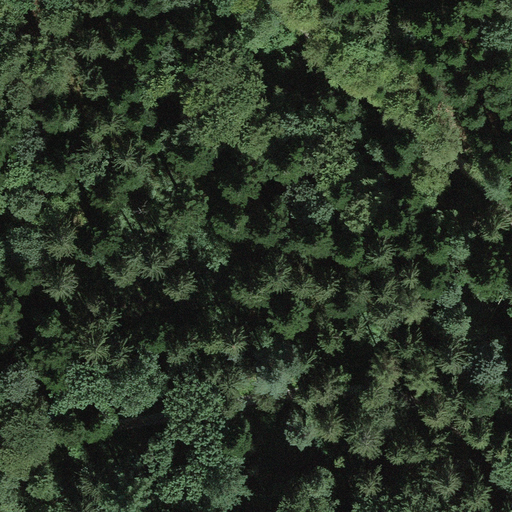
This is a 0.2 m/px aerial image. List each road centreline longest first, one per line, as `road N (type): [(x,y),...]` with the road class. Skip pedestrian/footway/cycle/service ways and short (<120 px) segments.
road 1 (track): [(511,468),(447,413),(360,375),(264,376),(96,436),(0,452)]
road 2 (track): [(277,0),(310,40),(511,217)]
